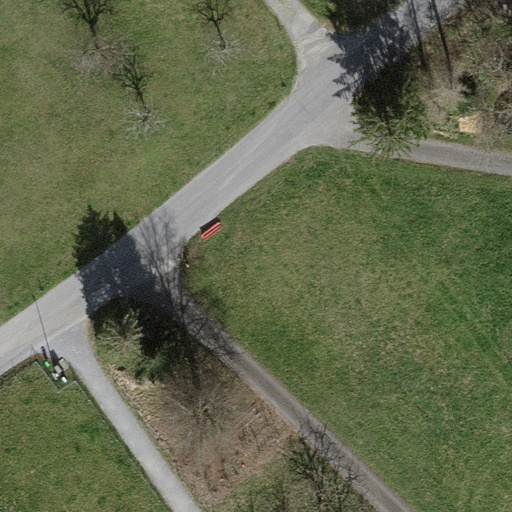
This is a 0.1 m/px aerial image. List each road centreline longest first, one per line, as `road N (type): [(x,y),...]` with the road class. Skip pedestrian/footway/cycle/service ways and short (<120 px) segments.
road 1 (residential): [(0,352),(283,133),(432,0)]
road 2 (track): [(128,258),(387,511)]
road 3 (track): [(183,511),(50,316)]
